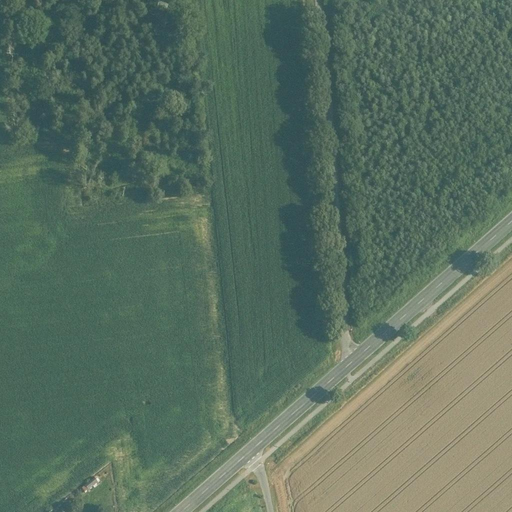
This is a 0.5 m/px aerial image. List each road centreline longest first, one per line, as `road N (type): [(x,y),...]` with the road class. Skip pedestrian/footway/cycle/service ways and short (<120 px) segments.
road 1 (unclassified): [(317,0),(341,333),(352,361)]
road 2 (secondary): [(352,361),(511,221)]
road 3 (secondary): [(248,452),(352,361)]
